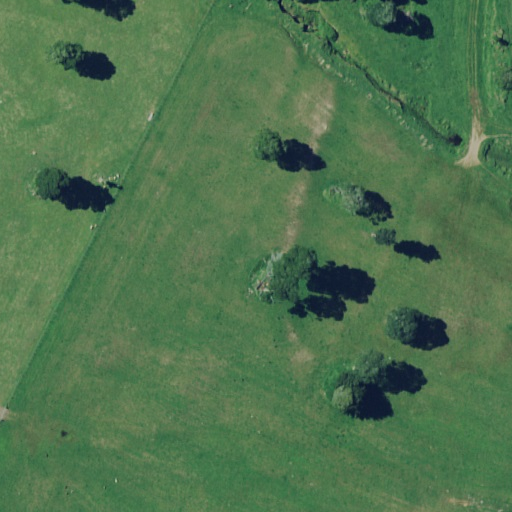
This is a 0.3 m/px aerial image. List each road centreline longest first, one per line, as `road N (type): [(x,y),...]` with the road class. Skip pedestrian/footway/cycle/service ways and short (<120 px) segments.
road 1 (track): [(451,0),(352,228),(299,424)]
road 2 (track): [(511,364),(418,379),(299,424)]
